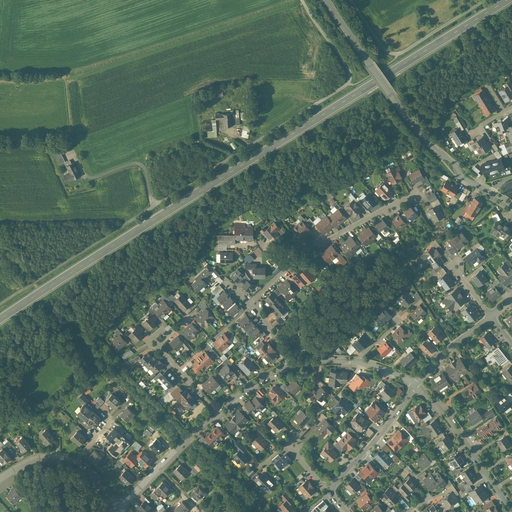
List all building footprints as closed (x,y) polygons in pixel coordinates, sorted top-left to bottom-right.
[(508,85),(500,90),(502,93),(501,94),(506,102),(511,97),(511,90),(508,85)] [(483,90),(475,94),(478,99),(476,100),(480,105),(487,101),(486,100),(487,98),(484,93),(485,93),(483,90)] [(488,102),(487,101),(480,105),(483,111),(485,110),(488,114),(495,109),(493,106),(492,107),(489,102),(488,102)] [(219,114),(215,114),(216,119),(223,119),(223,126),(233,125),(232,118),(232,113),(219,114)] [(505,121),(495,125),(498,135),(508,132),(506,132),(504,128),(510,126),(509,123),(506,124),(505,121)] [(244,124),(241,136),(248,138),(251,126),(244,124)] [(460,131),(458,128),(450,133),(458,144),(466,139),(460,131)] [(474,142),(471,143),(472,144),(475,149),(476,149),(480,154),(491,148),(487,142),(486,143),(482,137),(474,142)] [(62,155),(56,158),(59,164),(65,161),(62,155)] [(500,158),(481,164),(485,175),(504,169),(500,158)] [(74,162),(71,163),(70,160),(65,162),(67,166),(66,166),(70,173),(65,175),(68,181),(73,179),(81,176),(74,162)] [(479,177),(481,174),(478,172),(480,170),(474,165),(470,170),(479,177)] [(395,169),(387,173),(392,183),(400,179),(399,177),(401,176),(398,172),(397,172),(395,169)] [(419,169),(409,175),(413,182),(421,179),(423,177),(419,169)] [(426,175),(423,177),(421,179),(423,184),(429,181),(426,175)] [(457,187),(446,180),(441,189),(452,196),(453,195),(456,189),(457,187)] [(388,187),(385,185),(388,183),(386,181),(377,188),(379,190),(378,192),(377,193),(380,195),(381,195),(385,199),(392,193),(389,190),(389,191),(387,188),(388,187)] [(462,192),(456,189),(453,195),(458,199),(462,192)] [(370,193),(361,201),(370,210),(378,203),(370,193)] [(434,193),(427,197),(430,202),(437,198),(434,193)] [(482,202),(474,198),(466,211),(466,212),(474,216),(482,202)] [(355,203),(352,200),(346,206),(347,208),(347,210),(353,216),(353,217),(357,213),(361,209),(355,202),(355,203)] [(340,207),(335,201),(332,204),(337,210),(338,209),(340,207)] [(418,215),(409,205),(405,209),(406,210),(404,212),(409,217),(410,216),(413,219),(418,215)] [(436,205),(428,210),(435,221),(443,217),(436,205)] [(337,210),(333,214),(341,222),(346,217),(338,209),(337,210)] [(474,216),(466,212),(464,216),(471,220),(474,216)] [(357,213),(353,217),(353,216),(350,218),(354,222),(360,218),(358,214),(357,213)] [(491,216),(494,222),(500,219),(497,213),(491,216)] [(341,222),(333,214),(328,218),(334,224),(333,224),(336,227),(341,222)] [(406,219),(402,214),(400,216),(406,223),(408,221),(406,219)] [(306,221),(301,215),(299,217),(301,220),(305,224),(307,222),(306,221)] [(400,216),(398,215),(392,221),(396,225),(396,226),(401,227),(402,227),(406,224),(406,223),(400,216)] [(328,218),(326,216),(321,220),(329,229),(333,224),(334,224),(328,218)] [(315,224),(309,218),(306,221),(307,222),(311,227),(315,224)] [(390,228),(382,219),(379,221),(380,222),(376,225),(380,230),(383,233),(388,229),(390,228)] [(305,224),(301,220),(297,224),(307,235),(309,234),(308,232),(310,230),(305,224)] [(329,229),(321,220),(316,225),(323,233),(329,229)] [(252,222),(235,222),(235,235),(235,239),(252,239),(252,222)] [(503,225),(497,222),(490,231),(498,236),(500,233),(507,237),(511,228),(504,224),(503,225)] [(286,230),(280,224),(277,227),(279,231),(278,232),(281,235),(286,230)] [(307,235),(297,224),(293,228),(301,238),(304,236),(305,237),(307,235)] [(276,231),(271,226),(271,225),(266,229),(265,230),(266,231),(264,233),(270,239),(270,240),(278,232),(277,233),(276,231)] [(371,230),(368,227),(366,229),(365,228),(363,230),(372,240),(375,237),(375,236),(376,235),(371,230)] [(372,240),(363,230),(361,232),(361,233),(358,236),(361,239),(366,244),(368,242),(368,243),(372,240)] [(468,241),(461,232),(455,237),(450,242),(452,245),(449,247),(448,248),(452,253),(453,252),(456,250),(468,241)] [(235,235),(218,235),(218,243),(235,244),(235,239),(235,235)] [(355,241),(350,237),(345,241),(355,252),(360,247),(355,241)] [(355,252),(345,241),(340,246),(346,253),(350,257),(352,255),(352,254),(355,252)] [(479,242),(471,247),(474,250),(476,249),(481,245),(479,242)] [(331,245),(321,254),(329,262),(336,255),(338,253),(335,249),(331,245)] [(343,254),(337,247),(335,249),(338,253),(336,255),(339,258),(343,254)] [(442,261),(432,247),(417,259),(421,263),(423,261),(424,261),(428,258),(432,262),(431,263),(435,267),(442,261)] [(449,247),(444,251),(448,256),(453,252),(452,253),(448,248),(449,247)] [(474,250),(465,257),(471,265),(477,260),(479,263),(484,259),(476,249),(474,250)] [(231,253),(220,253),(220,262),(231,262),(231,253)] [(511,266),(511,265),(507,259),(503,262),(504,264),(508,269),(510,268),(511,266)] [(213,270),(207,263),(204,266),(206,268),(210,273),(213,270)] [(265,268),(256,267),(256,264),(247,264),(247,269),(254,269),(253,277),(265,277),(265,268)] [(508,269),(504,264),(500,267),(503,272),(499,276),(505,285),(511,279),(511,270),(510,268),(508,269)] [(481,265),(474,271),(476,274),(479,271),(480,271),(484,268),(481,265)] [(221,273),(216,267),(213,270),(218,276),(221,273)] [(206,268),(195,278),(197,280),(192,284),(198,290),(206,283),(202,279),(204,277),(205,277),(210,273),(206,268)] [(445,273),(441,268),(436,272),(440,277),(445,273)] [(237,269),(234,273),(234,272),(232,274),(233,275),(231,277),(237,282),(239,279),(243,274),(237,269)] [(307,270),(306,269),(301,274),(299,272),(308,282),(313,278),(307,270)] [(315,276),(309,269),(307,270),(313,278),(315,276)] [(476,274),(472,277),(479,286),(486,280),(482,275),(483,274),(482,274),(480,271),(479,271),(476,274)] [(308,282),(299,272),(293,277),(296,280),(301,285),(306,280),(308,282)] [(440,277),(438,279),(445,289),(453,283),(448,277),(449,277),(446,273),(445,274),(445,273),(440,277)] [(250,279),(247,276),(247,275),(241,281),(244,283),(246,280),(248,281),(250,279)] [(248,281),(246,280),(244,283),(242,286),(249,292),(251,289),(252,289),(254,287),(248,281)] [(291,284),(287,280),(282,284),(292,294),(296,290),(291,284)] [(505,289),(499,282),(494,286),(500,293),(505,289)] [(292,294),(282,284),(278,288),(282,292),(287,298),(292,294)] [(494,286),(485,293),(492,301),(501,294),(500,293),(494,286)] [(228,294),(223,288),(218,293),(220,295),(217,298),(219,301),(219,304),(221,304),(222,304),(230,296),(231,296),(231,295),(230,295),(230,294),(229,294),(228,294)] [(457,288),(445,297),(446,298),(443,300),(450,310),(453,307),(454,308),(466,299),(465,299),(466,298),(463,295),(463,296),(460,292),(460,291),(458,288),(457,288)] [(405,291),(399,298),(402,301),(402,302),(404,305),(405,305),(406,305),(412,300),(415,296),(414,294),(411,291),(408,294),(405,291)] [(421,298),(417,292),(414,294),(415,296),(412,300),(415,303),(421,298)] [(176,299),(171,293),(167,296),(169,299),(172,303),(175,301),(176,299)] [(276,297),(272,293),(265,299),(270,305),(268,306),(269,306),(271,305),(276,310),(274,312),(278,316),(278,317),(280,315),(287,309),(276,297)] [(190,304),(181,294),(176,299),(175,301),(183,310),(190,304)] [(230,296),(222,304),(224,306),(224,310),(226,310),(227,310),(235,302),(236,302),(236,301),(235,300),(234,300),(233,300),(230,296)] [(415,303),(414,304),(417,308),(420,305),(419,305),(423,301),(421,298),(415,303)] [(166,302),(163,299),(163,300),(158,304),(166,313),(171,308),(166,302)] [(202,300),(197,304),(202,310),(207,306),(202,300)] [(238,306),(235,302),(227,310),(231,314),(234,311),(236,312),(239,314),(243,309),(241,306),(238,306)] [(392,308),(387,303),(383,308),(384,309),(385,309),(388,312),(392,308)] [(166,313),(158,304),(154,308),(153,309),(155,311),(161,318),(166,313)] [(478,315),(470,304),(466,307),(461,311),(464,315),(465,314),(471,321),(478,315)] [(417,308),(410,314),(417,321),(420,317),(422,317),(423,316),(423,314),(426,312),(420,305),(417,308)] [(213,317),(206,309),(201,313),(209,322),(211,320),(211,319),(213,317)] [(384,309),(375,318),(382,325),(391,316),(388,312),(385,309),(384,309)] [(150,312),(146,316),(147,318),(143,322),(143,323),(142,324),(144,325),(145,324),(149,329),(154,324),(152,322),(156,319),(155,319),(156,318),(152,314),(150,312)] [(209,322),(201,313),(196,318),(203,326),(205,324),(206,324),(209,322)] [(250,318),(244,313),(239,317),(241,319),(238,322),(241,325),(241,329),(243,329),(243,328),(244,328),(252,321),(252,320),(252,319),(252,318),(251,318),(250,318)] [(285,321),(280,315),(278,317),(278,316),(275,319),(281,325),(285,321)] [(252,321),(244,328),(246,331),(246,334),(248,334),(249,334),(257,327),(257,326),(258,325),(257,325),(257,324),(256,324),(255,324),(252,321)] [(192,323),(182,332),(189,339),(199,331),(192,323)] [(137,324),(133,328),(134,329),(129,334),(131,337),(132,336),(136,340),(135,341),(135,342),(141,336),(139,334),(143,331),(142,331),(143,330),(138,324),(137,325),(137,324)] [(436,325),(428,333),(434,339),(435,338),(438,341),(442,337),(438,333),(441,330),(436,325)] [(257,327),(249,334),(253,338),(256,335),(257,337),(258,336),(260,338),(265,333),(262,330),(261,329),(260,330),(257,326),(257,327)] [(405,331),(400,326),(397,329),(397,330),(392,335),(400,343),(408,335),(407,334),(405,331)] [(123,334),(117,328),(114,331),(118,336),(119,334),(121,336),(123,334)] [(369,339),(361,331),(350,342),(358,350),(369,339)] [(494,342),(487,332),(480,338),(487,347),(492,343),(494,342)] [(231,342),(224,333),(219,338),(226,346),(231,342)] [(121,336),(119,334),(118,336),(113,340),(118,345),(120,347),(126,342),(121,336)] [(177,336),(170,343),(176,350),(183,344),(182,342),(177,336)] [(226,346),(219,338),(214,342),(221,350),(226,346)] [(190,347),(184,340),(182,342),(183,344),(187,349),(190,347)] [(430,341),(427,343),(425,340),(421,344),(425,348),(425,351),(427,351),(429,354),(436,347),(430,341)] [(262,341),(255,346),(258,349),(264,344),(262,341)] [(396,348),(389,341),(387,344),(391,349),(393,351),(396,348)] [(267,344),(266,342),(264,344),(258,349),(261,352),(261,355),(263,357),(265,357),(268,361),(274,355),(276,354),(274,352),(274,349),(270,345),(267,344)] [(385,342),(378,348),(385,355),(391,349),(387,344),(385,342)] [(206,343),(200,349),(203,352),(204,350),(205,351),(208,349),(210,347),(208,345),(206,343)] [(409,346),(404,351),(408,354),(410,352),(413,349),(409,346)] [(498,347),(485,357),(490,364),(491,364),(489,362),(494,358),(500,365),(507,359),(498,347)] [(203,352),(195,358),(196,360),(193,363),(199,370),(202,367),(202,366),(205,363),(206,365),(210,362),(208,360),(211,358),(205,351),(204,350),(203,352)] [(144,355),(141,358),(140,357),(139,358),(137,359),(137,360),(143,365),(144,364),(152,357),(148,352),(145,355),(144,355)] [(408,354),(400,361),(407,368),(416,359),(410,352),(408,354)] [(253,359),(247,353),(244,355),(246,358),(246,357),(250,362),(253,359)] [(274,355),(268,361),(271,364),(277,358),(274,355)] [(137,356),(129,360),(132,364),(137,360),(137,359),(139,358),(137,356)] [(152,357),(144,364),(148,369),(150,368),(158,361),(154,356),(152,357)] [(246,358),(240,363),(242,366),(241,367),(248,374),(255,367),(250,362),(246,357),(246,358)] [(227,358),(222,362),(225,366),(227,365),(229,367),(229,366),(232,363),(227,358)] [(459,358),(455,361),(454,360),(449,363),(450,364),(446,367),(450,374),(453,379),(458,376),(457,375),(462,372),(462,373),(467,370),(461,361),(459,358)] [(507,359),(500,365),(502,368),(510,361),(508,358),(507,359)] [(158,361),(150,368),(153,372),(154,373),(164,364),(159,359),(158,361)] [(502,368),(501,368),(503,371),(511,365),(511,364),(511,363),(510,361),(502,368)] [(225,366),(219,372),(226,379),(233,372),(230,368),(230,367),(229,366),(229,367),(227,365),(225,366)] [(511,366),(511,365),(503,371),(508,377),(507,378),(511,382),(511,380),(511,366)] [(169,371),(168,369),(162,375),(158,378),(163,383),(173,373),(171,370),(169,371)] [(341,373),(330,371),(330,376),(329,377),(329,379),(329,380),(329,384),(335,385),(335,383),(337,383),(339,382),(344,383),(346,380),(347,372),(341,372),(341,373)] [(158,378),(162,375),(159,372),(156,375),(153,378),(155,381),(158,378)] [(176,377),(173,373),(163,383),(167,388),(171,385),(177,379),(175,377),(176,377)] [(450,385),(442,373),(431,380),(439,392),(450,385)] [(212,376),(202,385),(205,388),(206,387),(210,392),(219,384),(212,376)] [(369,381),(362,376),(361,378),(360,377),(358,376),(355,381),(352,379),(351,381),(356,385),(358,383),(361,385),(360,387),(364,389),(367,385),(366,385),(369,381)] [(288,386),(287,387),(290,389),(294,394),(301,386),(295,380),(288,386)] [(288,386),(284,382),(281,385),(284,388),(284,387),(287,391),(290,389),(287,387),(288,386)] [(474,384),(464,390),(465,393),(465,394),(467,397),(468,397),(469,398),(473,396),(474,397),(481,392),(475,383),(474,384)] [(276,384),(273,388),(272,387),(270,389),(271,390),(269,391),(272,394),(270,395),(274,399),(275,398),(278,400),(285,393),(281,390),(276,384)] [(171,385),(167,388),(164,391),(166,393),(173,387),(171,385)] [(394,392),(386,385),(380,392),(388,399),(394,392)] [(178,386),(171,393),(175,398),(177,397),(183,391),(178,386)] [(260,387),(256,391),(261,396),(265,392),(260,387)] [(287,391),(284,387),(284,388),(281,390),(285,393),(287,396),(290,394),(287,392),(287,391)] [(328,393),(321,387),(316,392),(314,394),(314,395),(321,401),(328,393)] [(399,387),(394,393),(398,396),(403,390),(399,387)] [(312,388),(307,394),(311,398),(314,395),(314,394),(316,392),(312,388)] [(186,390),(183,392),(183,391),(177,397),(184,405),(185,404),(191,404),(193,402),(194,399),(192,398),(193,397),(193,396),(191,395),(190,395),(186,390)] [(120,401),(112,393),(106,400),(114,408),(120,401)] [(88,400),(82,394),(76,398),(83,403),(85,404),(88,400)] [(260,402),(256,397),(255,397),(251,402),(258,409),(259,411),(264,406),(260,402)] [(338,401),(334,397),(329,404),(333,408),(335,405),(338,401)] [(511,404),(506,397),(497,403),(503,412),(511,406),(511,404)] [(346,402),(341,398),(338,401),(335,405),(335,406),(336,405),(339,407),(339,409),(344,413),(343,414),(344,414),(351,406),(347,402),(346,402)] [(97,400),(93,404),(97,408),(101,404),(97,400)] [(251,402),(249,400),(245,405),(244,405),(249,409),(253,414),(258,409),(251,402)] [(85,404),(83,403),(81,406),(82,407),(77,413),(84,419),(85,419),(85,418),(92,410),(85,404)] [(378,405),(374,403),(370,407),(380,416),(384,411),(383,411),(378,405)] [(419,404),(408,412),(412,418),(414,416),(416,420),(422,417),(421,416),(422,412),(424,411),(419,404)] [(127,407),(121,414),(128,421),(135,413),(127,407)] [(380,416),(370,407),(366,412),(370,416),(376,420),(380,416)] [(491,409),(484,413),(487,418),(494,413),(491,409)] [(100,417),(92,410),(85,418),(85,419),(86,418),(94,425),(100,417)] [(248,419),(239,410),(225,424),(234,433),(248,419)] [(302,410),(296,417),(299,420),(298,421),(302,425),(306,421),(310,417),(308,416),(302,410)] [(476,410),(467,416),(468,417),(468,418),(469,420),(470,420),(473,424),(482,418),(476,410)] [(432,417),(428,412),(424,414),(426,416),(422,419),(424,422),(426,422),(432,417)] [(327,417),(322,413),(317,418),(322,422),(325,419),(325,420),(327,417)] [(359,414),(358,413),(349,422),(360,432),(368,422),(359,414)] [(275,416),(267,423),(272,428),(273,427),(276,430),(280,426),(282,424),(275,416)] [(376,420),(370,416),(368,418),(375,424),(377,421),(376,420)] [(496,417),(476,430),(479,435),(480,434),(483,438),(485,436),(485,437),(494,431),(493,431),(497,428),(497,429),(502,426),(496,417)] [(325,420),(325,419),(322,422),(314,431),(321,437),(327,431),(329,434),(334,428),(325,420)] [(435,420),(428,424),(426,422),(424,422),(420,425),(422,429),(426,435),(427,435),(426,434),(430,431),(433,436),(441,431),(436,423),(437,423),(435,420)] [(77,430),(79,432),(81,430),(82,429),(77,424),(75,427),(68,434),(71,437),(77,430)] [(125,431),(121,427),(117,432),(121,435),(125,431)] [(225,435),(217,427),(212,432),(220,440),(225,435)] [(357,433),(350,427),(346,431),(347,432),(348,432),(353,437),(357,433)] [(410,434),(403,427),(399,430),(406,438),(410,434)] [(373,432),(369,428),(365,432),(369,436),(373,432)] [(46,429),(39,434),(47,443),(54,438),(46,429)] [(114,429),(107,436),(114,443),(121,435),(117,432),(114,429)] [(151,432),(147,429),(143,433),(148,437),(152,433),(151,432)] [(79,432),(77,430),(71,437),(79,445),(85,438),(79,432)] [(399,430),(387,441),(394,449),(399,445),(400,445),(401,445),(402,445),(403,445),(403,444),(404,443),(404,442),(403,441),(406,438),(399,430)] [(220,440),(212,432),(205,439),(213,447),(215,444),(216,445),(218,442),(220,440)] [(353,437),(348,432),(347,432),(343,437),(352,445),(356,441),(354,440),(355,439),(353,437)] [(453,444),(447,436),(444,438),(441,434),(433,440),(436,444),(438,442),(442,447),(443,446),(445,449),(453,444)] [(263,439),(259,435),(258,436),(253,441),(256,444),(256,445),(257,446),(258,446),(261,449),(267,443),(263,439)] [(31,445),(23,436),(16,441),(24,451),(31,445)] [(504,436),(503,437),(497,441),(499,444),(498,445),(499,446),(500,447),(501,447),(502,446),(504,449),(510,445),(504,436)] [(352,445),(343,437),(338,442),(344,447),(346,449),(347,448),(349,449),(352,445)] [(156,439),(149,446),(158,454),(165,447),(156,439)] [(333,445),(328,440),(324,445),(326,447),(327,445),(331,449),(331,447),(333,445)] [(8,441),(3,444),(7,449),(12,445),(8,441)] [(141,445),(136,441),(132,445),(137,450),(141,445)] [(344,447),(338,442),(338,441),(334,445),(341,451),(344,447)] [(246,449),(240,443),(235,447),(239,450),(240,449),(243,452),(246,449)] [(391,450),(385,444),(381,448),(383,450),(387,454),(391,450)] [(331,449),(327,445),(326,447),(322,451),(325,455),(325,458),(328,457),(331,460),(336,454),(335,453),(335,451),(334,451),(331,449)] [(1,446),(0,446),(0,458),(4,463),(11,457),(5,451),(1,446)] [(239,450),(233,456),(236,459),(235,459),(238,462),(241,464),(248,458),(243,452),(240,449),(239,450)] [(95,450),(88,457),(95,464),(102,456),(95,450)] [(387,454),(383,450),(379,454),(378,453),(374,457),(385,467),(393,459),(387,454)] [(137,458),(136,459),(137,460),(145,467),(152,460),(143,451),(137,458)] [(130,452),(126,456),(127,457),(124,460),(131,466),(137,460),(136,459),(137,458),(130,452)] [(458,452),(449,458),(455,467),(460,464),(464,461),(458,452)] [(431,461),(425,453),(421,456),(421,457),(417,461),(422,468),(431,461)] [(278,454),(272,460),(272,461),(274,464),(276,462),(275,462),(281,458),(278,454)] [(281,458),(275,462),(276,462),(281,468),(283,466),(285,468),(290,464),(288,462),(291,460),(285,454),(281,458)] [(123,463),(119,460),(117,462),(115,464),(119,468),(123,463)] [(374,468),(368,463),(369,463),(364,467),(373,477),(378,473),(374,468)] [(460,464),(455,467),(451,470),(454,474),(462,468),(460,464)] [(180,465),(173,472),(182,480),(189,473),(180,465)] [(373,477),(364,467),(359,472),(359,471),(359,472),(363,476),(367,480),(372,476),(373,477)] [(476,479),(469,467),(461,473),(468,483),(469,484),(476,479)] [(198,472),(194,468),(190,472),(194,476),(198,472)] [(134,478),(125,470),(118,477),(127,485),(134,478)] [(425,471),(418,477),(422,481),(423,480),(426,478),(424,475),(426,473),(425,471)] [(256,473),(250,478),(254,482),(256,481),(255,480),(260,476),(256,473)] [(447,483),(439,473),(433,477),(438,484),(441,487),(447,483)] [(263,476),(261,475),(260,476),(255,480),(256,481),(261,486),(262,485),(265,489),(272,482),(264,474),(263,476)] [(426,478),(423,480),(431,490),(438,484),(433,477),(431,474),(426,478)] [(409,478),(403,483),(410,490),(415,485),(409,478)] [(352,479),(345,485),(353,493),(357,488),(359,486),(358,485),(352,479)] [(306,480),(298,487),(302,492),(311,484),(309,482),(306,480)] [(163,482),(155,489),(160,494),(164,498),(171,491),(163,482)] [(361,483),(358,485),(359,486),(357,488),(361,492),(366,488),(361,483)] [(410,490),(403,483),(399,487),(398,488),(398,489),(404,496),(406,494),(410,490)] [(468,483),(460,489),(462,492),(470,487),(471,487),(469,484),(468,483)] [(311,484),(302,492),(307,497),(311,493),(315,490),(313,487),(311,484)] [(480,485),(472,490),(470,487),(462,492),(459,495),(462,499),(470,494),(471,496),(473,495),(477,501),(476,502),(477,503),(488,495),(480,485)] [(198,486),(191,494),(197,500),(205,493),(198,486)] [(14,487),(7,494),(14,501),(21,495),(14,487)] [(399,498),(389,487),(380,495),(384,498),(385,497),(388,501),(387,502),(391,506),(399,498)] [(370,493),(366,488),(361,492),(360,493),(363,497),(366,494),(368,495),(370,493)] [(160,494),(155,489),(150,494),(155,499),(158,496),(160,494)] [(450,492),(445,496),(452,504),(458,499),(451,491),(450,492)] [(285,492),(280,496),(285,501),(279,506),(279,507),(277,509),(278,511),(281,511),(283,511),(284,510),(285,511),(288,511),(293,507),(290,504),(291,503),(287,499),(289,497),(285,492)] [(363,497),(357,501),(359,503),(358,503),(358,504),(358,505),(359,505),(359,506),(360,506),(361,506),(363,503),(366,507),(368,504),(370,505),(373,502),(368,495),(366,494),(363,497)] [(452,504),(445,496),(440,500),(443,504),(446,508),(447,509),(452,504)] [(323,500),(317,506),(322,511),(324,509),(323,508),(323,507),(322,506),(325,503),(323,500)] [(140,505),(136,501),(131,506),(135,511),(138,508),(137,508),(140,505)] [(150,511),(153,509),(145,501),(140,505),(137,508),(138,508),(141,511),(150,511)] [(496,510),(493,506),(494,505),(491,501),(483,506),(486,511),(498,511),(497,511),(496,510)] [(182,502),(175,509),(177,511),(184,511),(189,508),(182,502)]
